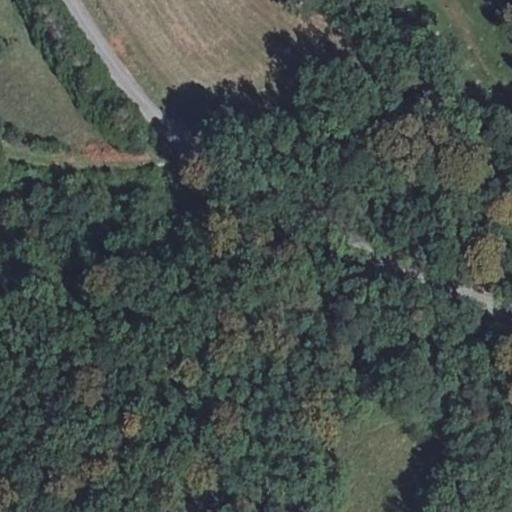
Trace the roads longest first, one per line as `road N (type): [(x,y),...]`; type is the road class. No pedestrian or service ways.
road 1 (unclassified): [(73,0),(163,127),(371,259),(511,312)]
road 2 (track): [(200,153),(166,163),(96,164),(36,162),(0,149)]
